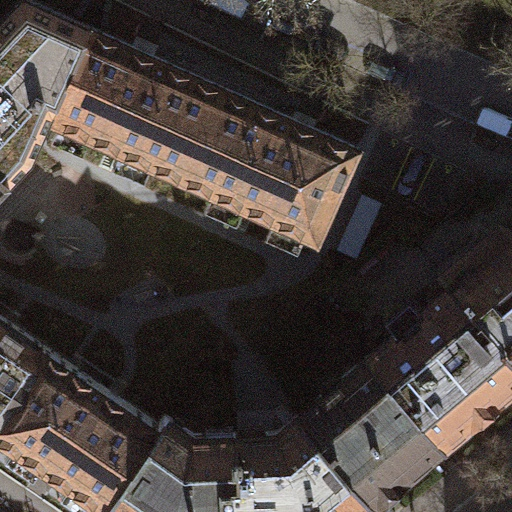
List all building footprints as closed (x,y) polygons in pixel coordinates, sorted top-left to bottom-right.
[(20,0),(0,21),(0,218),(12,206),(0,194),(0,156),(39,115),(35,111),(43,104),(52,112),(91,26),(34,0),(20,0)] [(183,177),(224,86),(91,26),(52,112),(50,117),(183,177)] [(224,86),(183,177),(318,237),(359,147),(224,86)] [(511,379),(511,234),(486,256),(473,241),(441,267),(454,283),(370,354),(442,439),(511,379)] [(0,404),(43,342),(0,313),(0,404)] [(0,404),(0,433),(106,507),(162,424),(160,422),(43,342),(0,404)] [(374,497),(442,439),(370,354),(302,412),(374,497)] [(302,412),(281,430),(238,431),(240,478),(223,479),(225,511),(356,511),(374,497),(302,412)] [(240,478),(238,431),(195,433),(166,413),(160,422),(162,424),(106,507),(113,511),(225,511),(223,479),(240,478)]
